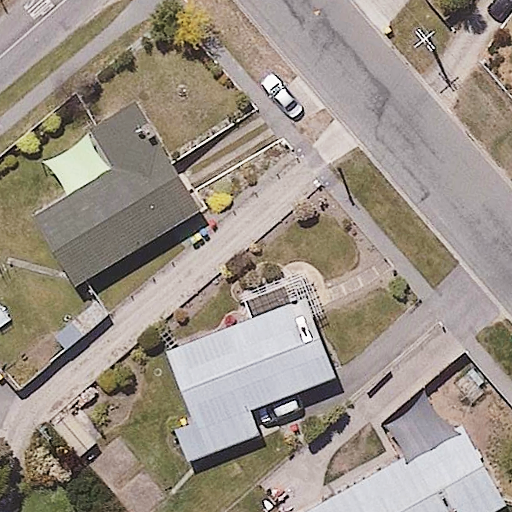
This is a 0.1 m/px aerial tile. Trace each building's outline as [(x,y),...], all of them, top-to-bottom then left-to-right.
[(89,122),(47,148),(72,189),(35,212),(74,276),(199,199),(160,135),(114,163),(89,122)] [(244,310),(169,339),(196,409),(175,417),(194,463),(271,433),(257,396),(338,364),(301,271),(239,295),(244,310)] [(0,378),(18,397),(113,306),(98,290),(54,331),(40,316),(0,353),(0,378)] [(314,463),(268,490),(280,511),(473,511),(506,493),(460,413),(328,489),(314,463)] [(94,511),(84,502),(73,511),(94,511)]
